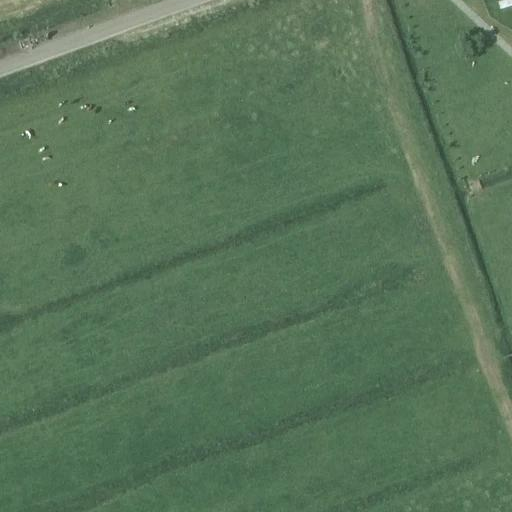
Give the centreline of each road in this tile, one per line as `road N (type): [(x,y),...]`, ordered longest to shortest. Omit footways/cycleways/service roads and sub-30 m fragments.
road 1 (track): [(511,418),(429,193),(372,0)]
road 2 (unclassified): [(0,68),(193,0)]
